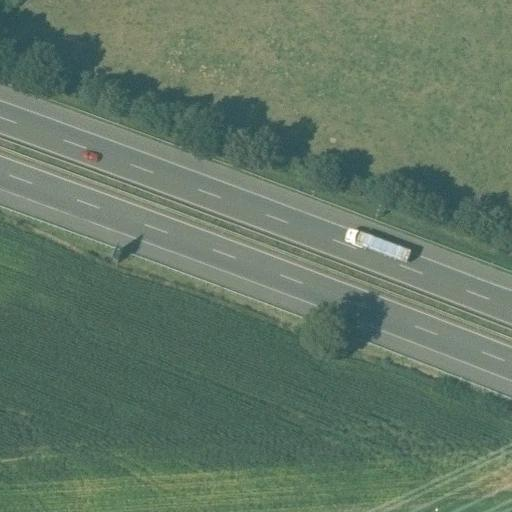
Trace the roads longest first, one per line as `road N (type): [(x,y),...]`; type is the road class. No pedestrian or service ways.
road 1 (motorway): [(511,312),(0,114)]
road 2 (motorway): [(0,178),(511,371)]
